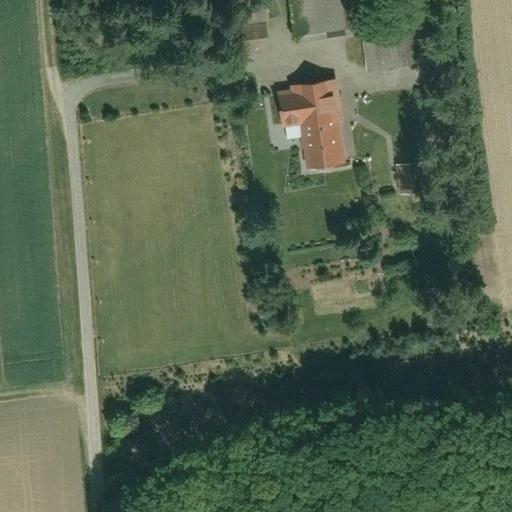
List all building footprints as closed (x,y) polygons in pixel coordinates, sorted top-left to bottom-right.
[(291,0),(296,41),(364,33),(360,0),(291,0)] [(363,36),(368,73),(415,66),(411,30),(363,36)] [(275,91),(280,130),(303,126),(309,172),(350,166),(338,82),(275,91)] [(357,96),(361,129),(423,122),(419,88),(357,96)] [(392,164),(397,194),(425,189),(420,159),(392,164)]
